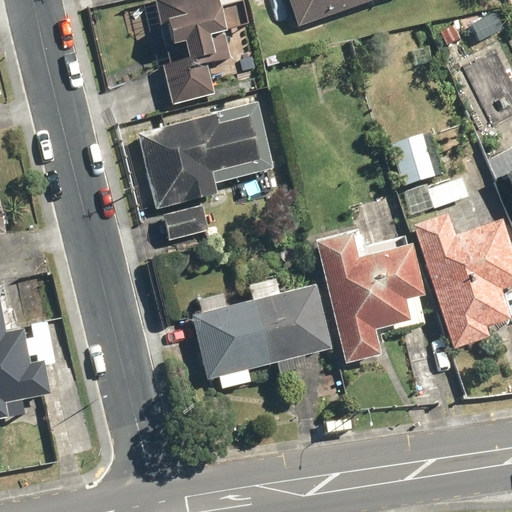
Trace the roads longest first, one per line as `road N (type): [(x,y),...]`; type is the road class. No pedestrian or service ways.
road 1 (residential): [(151,511),(42,0)]
road 2 (primary): [(511,458),(193,511)]
